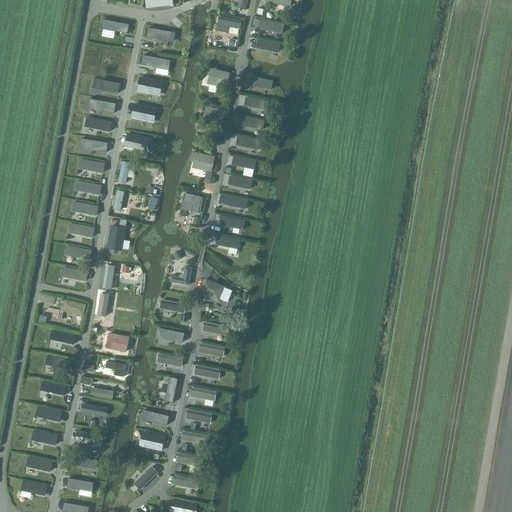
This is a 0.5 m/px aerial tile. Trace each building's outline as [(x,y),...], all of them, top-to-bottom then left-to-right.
[(145,0),(146,9),(173,6),(173,5),(172,5),(171,0),(145,0)] [(219,17),(216,31),(228,33),(229,27),(240,29),(242,21),(219,17)] [(104,21),(103,28),(115,30),(115,32),(116,32),(127,34),(129,25),(103,20),(103,21),(104,21)] [(262,21),(260,29),(282,34),(283,25),(262,21)] [(148,28),(146,37),(158,40),(159,40),(159,39),(173,41),(174,33),(176,34),(176,33),(148,28)] [(258,40),(256,48),(278,53),(280,44),(258,40)] [(105,50),(104,58),(115,60),(114,68),(127,71),(129,61),(123,60),(124,54),(105,50)] [(143,56),(141,65),(153,67),(153,68),(154,67),(167,69),(169,61),(170,61),(143,56)] [(229,74),(214,71),(212,78),(210,85),(217,86),(226,88),(229,74)] [(251,77),(249,86),(270,90),(272,82),(251,77)] [(95,80),(94,87),(106,89),(106,91),(118,93),(120,84),(94,78),(94,79),(95,80)] [(140,78),(137,92),(157,96),(160,82),(140,78)] [(246,98),(244,106),(266,111),(268,102),(246,98)] [(91,100),(90,107),(102,110),(102,111),(102,112),(102,111),(114,113),(116,104),(90,99),(90,100),(91,100)] [(134,104),(131,118),(151,122),(154,108),(134,104)] [(225,112),(209,108),(208,115),(207,115),(205,122),(213,124),(213,123),(222,125),(225,112)] [(242,117),(240,126),(262,130),(264,122),(242,117)] [(87,119),(86,127),(110,131),(111,123),(87,119)] [(128,134),(125,148),(144,152),(148,138),(128,134)] [(238,137),(236,146),(258,150),(260,142),(238,137)] [(82,139),(82,140),(83,140),(82,147),(94,149),(94,151),(95,151),(95,150),(106,152),(108,143),(82,139)] [(214,158),(199,155),(197,162),(195,169),(202,170),(202,169),(211,171),(214,158)] [(234,156),(232,165),(245,168),(254,170),(256,161),(234,156)] [(80,160),(79,168),(103,173),(104,165),(80,160)] [(123,162),(118,182),(126,183),(127,177),(129,165),(130,164),(123,162)] [(230,176),(228,185),(250,190),(252,181),(230,176)] [(77,182),(76,190),(100,195),(101,187),(77,182)] [(117,191),(113,209),(126,212),(130,194),(117,191)] [(185,194),(181,209),(199,213),(203,198),(185,194)] [(226,196),(224,205),(246,209),(247,201),(226,196)] [(74,203),(72,211),(96,216),(98,208),(74,203)] [(222,217),(220,225),(243,230),(244,221),(222,217)] [(70,224),(69,233),(93,237),(94,229),(70,224)] [(112,226),(109,246),(121,248),(124,229),(112,226)] [(218,236),(216,245),(230,248),(238,249),(239,241),(218,236)] [(68,247),(66,255),(90,260),(91,252),(68,247)] [(173,254),(172,260),(174,261),(176,259),(181,256),(178,251),(173,254)] [(106,266),(103,287),(111,289),(114,267),(106,266)] [(186,267),(185,268),(183,278),(171,276),(170,282),(189,285),(192,269),(191,268),(186,267)] [(63,268),(62,276),(86,281),(87,273),(63,268)] [(224,287),(205,280),(200,293),(218,301),(224,287)] [(101,294),(98,315),(105,317),(109,295),(101,294)] [(66,301),(63,311),(83,316),(85,306),(66,301)] [(162,301),(160,309),(184,313),(186,305),(162,301)] [(205,323),(203,331),(227,336),(228,328),(205,323)] [(159,329),(158,337),(182,342),(184,334),(159,329)] [(52,331),(50,339),(74,344),(76,336),(52,331)] [(109,334),(106,348),(126,352),(129,338),(109,334)] [(200,344),(199,352),(223,357),(224,349),(200,344)] [(159,354),(157,362),(181,367),(183,359),(159,354)] [(47,356),(46,364),(70,369),(71,361),(47,356)] [(107,361),(106,368),(115,370),(114,376),(123,377),(126,365),(107,361)] [(196,367),(195,375),(219,379),(220,371),(196,367)] [(166,393),(165,401),(173,403),(178,379),(170,378),(168,385),(166,393)] [(43,382),(41,390),(65,395),(66,387),(43,382)] [(93,388),(92,395),(112,399),(113,392),(93,388)] [(192,388),(190,396),(206,399),(214,401),(216,393),(192,388)] [(83,404),(81,412),(103,417),(105,415),(107,409),(83,404)] [(38,408),(36,416),(60,421),(62,413),(38,408)] [(145,412),(144,419),(155,422),(155,423),(156,422),(167,425),(169,417),(144,411),(145,412)] [(188,411),(186,419),(210,423),(212,415),(188,411)] [(34,432),(32,440),(56,445),(58,437),(34,432)] [(78,432),(76,442),(99,446),(101,445),(102,436),(78,432)] [(183,432),(182,440),(206,445),(207,437),(183,432)] [(145,433),(142,446),(161,451),(164,438),(145,433)] [(179,454),(177,462),(191,465),(201,467),(203,459),(179,454)] [(73,456),(72,464),(83,466),(83,467),(84,467),(84,466),(95,468),(97,461),(98,461),(98,460),(73,456)] [(28,458),(26,466),(50,471),(52,463),(28,458)] [(152,467),(135,484),(140,490),(158,473),(152,467)] [(174,477),(173,485),(197,489),(198,481),(174,477)] [(69,478),(67,487),(79,489),(79,490),(80,489),(91,491),(92,483),(94,483),(69,478)] [(23,482),(21,490),(22,490),(32,492),(45,495),(47,487),(23,482)] [(172,500),(169,511),(194,511),(196,511),(197,505),(172,500)] [(64,503),(63,511),(66,511),(86,511),(88,508),(89,508),(89,507),(64,503)]
